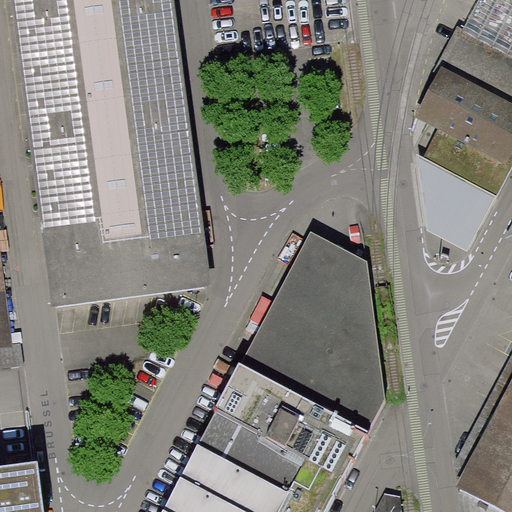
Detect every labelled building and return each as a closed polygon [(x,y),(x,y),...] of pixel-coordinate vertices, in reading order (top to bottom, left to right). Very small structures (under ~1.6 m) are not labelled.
[(211,297),(171,0),(11,0),(54,318),(211,297)] [(511,0),(480,0),(463,32),(464,32),(447,65),(418,118),(440,130),(424,160),(490,195),(502,171),(511,152),(511,0)] [(310,235),(239,370),(367,437),(386,403),(367,265),(324,242),(310,235)] [(0,278),(0,346),(9,345),(2,290),(0,278)] [(327,511),(367,437),(239,370),(206,431),(162,511),(327,511)] [(511,511),(511,394),(460,493),(462,511),(511,511)] [(0,511),(42,511),(41,503),(37,470),(0,475),(0,511)] [(400,511),(399,505),(382,502),(377,511),(400,511)]
